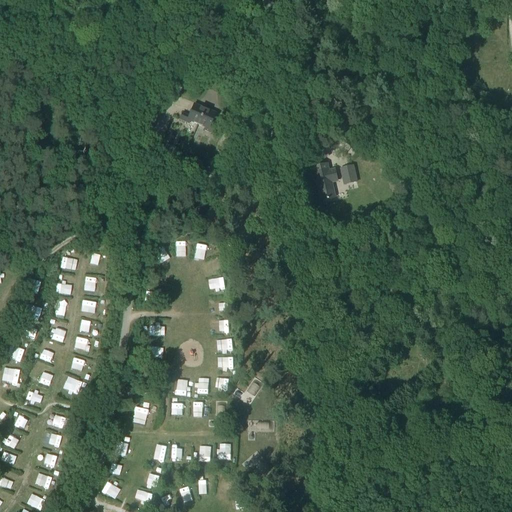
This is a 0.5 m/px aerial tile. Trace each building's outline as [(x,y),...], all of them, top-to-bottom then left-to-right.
[(188,116),(182,114),(179,120),(189,124),(190,122),(197,125),(204,109),(193,105),(188,116)] [(204,109),(197,125),(205,128),(204,131),(214,135),(217,128),(210,125),(215,114),(204,109)] [(217,175),(221,167),(209,163),(205,172),(213,175),(214,174),(217,175)] [(328,170),(315,173),(320,194),(333,191),(331,182),(337,181),(335,171),(328,172),(328,170)] [(388,224),(398,214),(394,209),(383,219),(388,224)] [(128,397),(129,388),(122,387),(121,391),(121,395),(128,397)]
